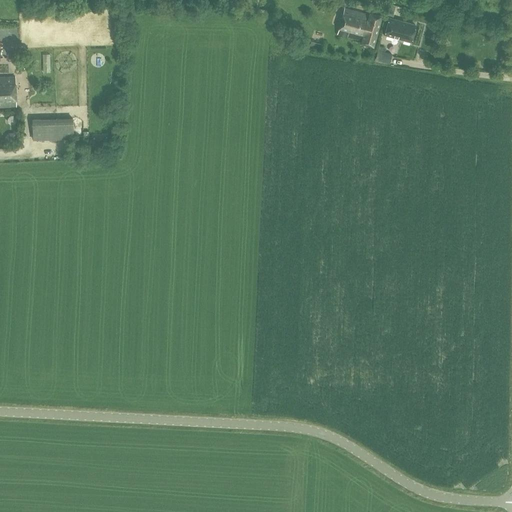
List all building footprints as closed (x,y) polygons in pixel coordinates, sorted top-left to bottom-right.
[(377,32),(382,15),(369,11),(369,14),(357,10),(359,2),(352,0),(346,0),(345,8),(344,8),(337,34),(361,40),(360,43),(373,47),(377,32)] [(392,15),(400,15),(400,7),(392,6),(392,15)] [(389,17),(384,34),(411,41),(416,25),(389,17)] [(392,53),(379,50),(376,61),(389,65),(392,53)] [(0,76),(0,106),(16,106),(15,76),(0,76)] [(32,119),(33,140),(74,139),(73,118),(32,119)] [(15,142),(15,134),(10,134),(7,137),(7,142),(15,142)]
